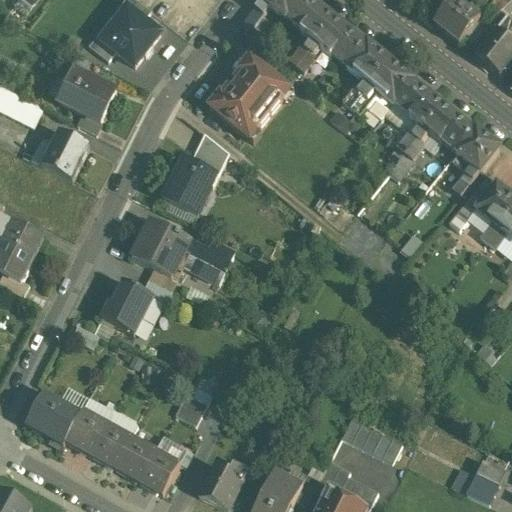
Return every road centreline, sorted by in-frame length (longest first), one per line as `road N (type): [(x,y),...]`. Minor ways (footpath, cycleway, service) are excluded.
road 1 (residential): [(0,420),(167,101),(246,0)]
road 2 (secondary): [(511,116),(360,0)]
road 3 (residential): [(107,511),(0,449)]
